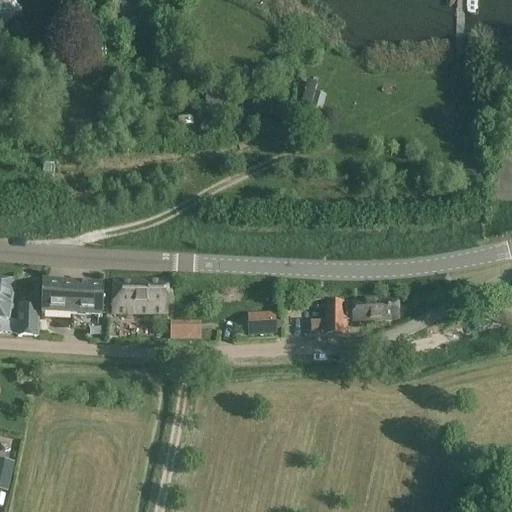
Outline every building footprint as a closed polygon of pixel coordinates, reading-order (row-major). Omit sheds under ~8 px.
[(9,28),(15,37),(23,32),(15,21),(17,19),(2,0),(0,0),(0,27),(4,32),(9,28)] [(277,111),(270,123),(282,129),(288,117),(277,111)] [(460,188),(431,192),(433,208),(463,203),(460,188)] [(0,335),(1,335),(1,334),(18,337),(18,338),(38,339),(39,306),(18,305),(18,322),(8,321),(13,287),(14,282),(0,279),(0,335)] [(167,314),(168,279),(114,280),(115,314),(167,314)] [(41,317),(72,318),(72,334),(87,335),(87,329),(98,330),(98,320),(101,320),(103,283),(43,280),(41,317)] [(397,299),(343,303),(329,302),(329,326),(312,326),(312,337),(347,337),(346,324),(399,320),(397,299)] [(248,316),(249,336),(277,335),(276,315),(248,316)] [(0,490),(8,492),(15,463),(0,459),(0,490)]
